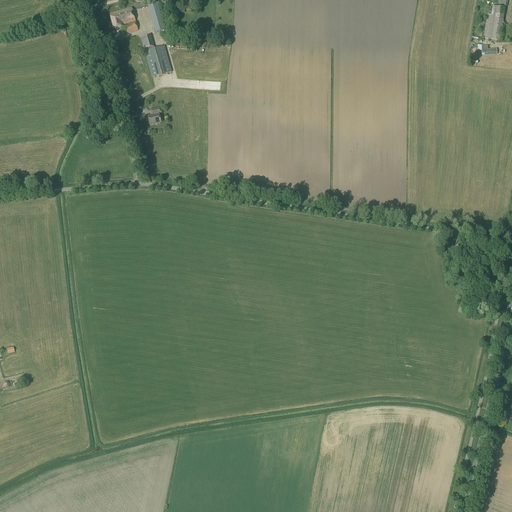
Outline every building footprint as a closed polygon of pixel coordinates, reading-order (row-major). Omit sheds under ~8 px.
[(165,30),(157,2),(147,4),(155,33),(164,31),(165,30)] [(500,41),(505,8),(492,6),(491,15),(487,14),(483,39),(500,41)] [(137,31),(130,8),(108,14),(109,17),(112,29),(120,27),(122,35),(137,31)] [(154,49),(151,36),(140,39),(151,78),(172,72),(164,46),(154,49)] [(478,51),(481,50),(482,56),(497,55),(496,49),(488,50),(488,46),(477,45),(478,51)] [(149,126),(160,123),(158,114),(162,113),(161,108),(159,108),(149,111),(151,115),(146,117),(149,126)]
